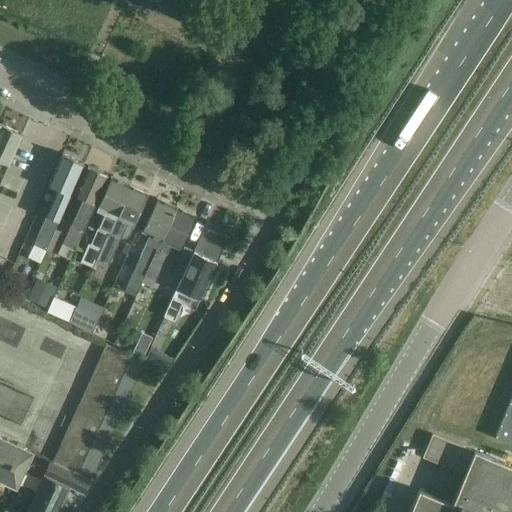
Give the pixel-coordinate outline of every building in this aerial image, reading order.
[(140,0),(190,24),(200,0),(140,0)] [(212,58),(198,88),(234,105),(248,75),(212,58)] [(0,161),(8,166),(22,135),(2,125),(0,129),(0,161)] [(62,154),(48,186),(57,190),(33,245),(46,251),(50,242),(84,164),(62,154)] [(62,244),(75,250),(107,175),(87,166),(74,196),(82,199),(62,244)] [(0,238),(21,182),(2,175),(0,181),(0,238)] [(101,250),(130,186),(111,177),(96,210),(104,214),(90,245),(101,250)] [(134,228),(148,194),(130,186),(101,250),(97,261),(109,266),(122,238),(128,238),(130,236),(134,228)] [(145,276),(176,208),(157,199),(142,232),(150,236),(137,264),(138,264),(128,287),(138,292),(145,276)] [(194,216),(176,208),(145,276),(155,281),(171,245),(179,249),(194,216)] [(181,280),(176,290),(200,301),(217,264),(207,259),(220,228),(208,223),(194,252),(181,280)] [(50,242),(46,251),(42,258),(51,261),(58,245),(50,242)] [(181,280),(194,252),(185,247),(172,276),(181,280)] [(37,280),(28,298),(48,308),(57,290),(37,280)] [(67,326),(73,311),(52,301),(45,315),(67,326)] [(89,336),(101,313),(78,302),(73,311),(67,326),(89,336)] [(183,307),(172,302),(164,318),(175,323),(183,307)] [(144,362),(106,345),(52,461),(74,472),(75,469),(90,477),(144,362)] [(151,347),(145,360),(167,372),(175,360),(151,347)] [(511,399),(496,438),(511,444),(511,399)] [(511,511),(511,466),(475,451),(475,452),(433,435),(423,458),(465,475),(453,504),(420,491),(410,511),(511,511)] [(0,480),(1,481),(16,488),(33,452),(0,436),(0,480)] [(82,496),(90,477),(75,469),(74,472),(52,461),(35,498),(27,495),(20,511),(22,511),(57,511),(68,490),(82,496)]
